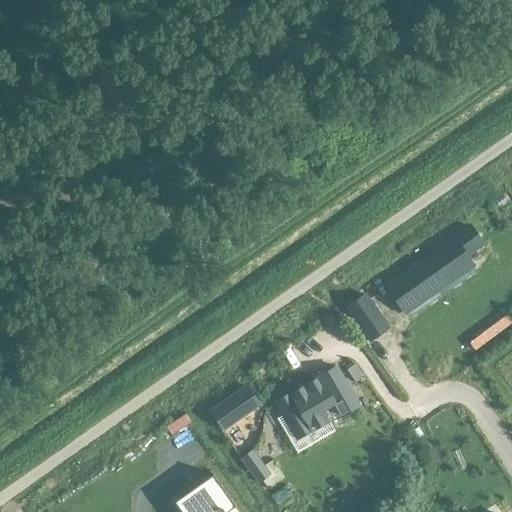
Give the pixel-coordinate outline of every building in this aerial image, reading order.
[(386,286),(405,313),(473,266),(453,238),(386,286)] [(366,295),(346,309),(369,341),(389,327),(366,295)] [(336,366),(275,402),(297,439),(328,421),(321,409),(333,402),(341,416),(359,406),(336,366)] [(247,386),(211,411),(223,429),(259,404),(247,386)] [(252,450),(240,458),(258,483),(270,474),(252,450)] [(177,502),(184,511),(239,511),(213,474),(212,475),(213,477),(177,502)]
